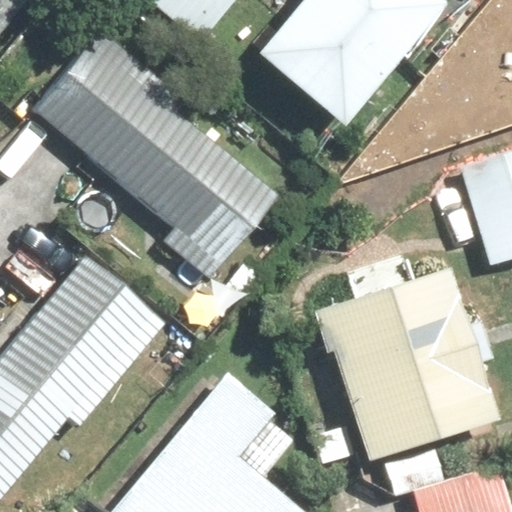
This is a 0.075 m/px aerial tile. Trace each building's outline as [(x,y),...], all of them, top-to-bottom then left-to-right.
[(0,0),(0,10),(9,0),(0,0)] [(406,0),(293,0),(231,70),(325,153),(437,27),(406,0)] [(87,53),(18,131),(197,288),(266,210),(87,53)] [(511,133),(438,153),(472,276),(511,265),(511,133)] [(64,260),(0,332),(0,502),(149,335),(64,260)] [(290,324),(331,476),(492,433),(451,281),(290,324)] [(218,374),(102,511),(284,511),(255,488),(297,439),(218,374)]
